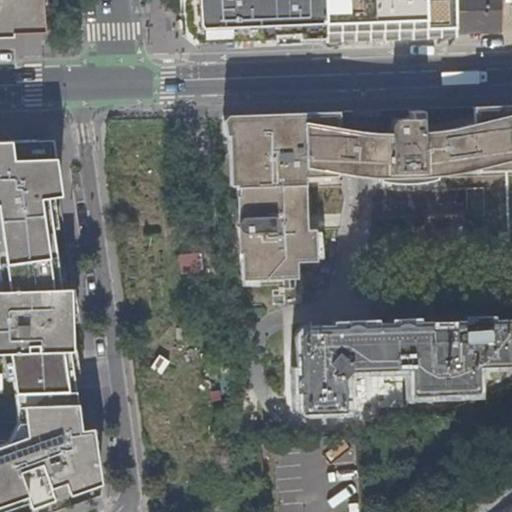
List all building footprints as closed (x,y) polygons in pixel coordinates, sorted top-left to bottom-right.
[(0,0),(0,27),(41,26),(40,0),(0,0)] [(322,0),(181,0),(183,33),(184,34),(189,33),(195,36),(195,40),(196,41),(323,36),(322,0)] [(322,0),(323,36),(457,34),(456,0),(322,0)] [(500,31),(499,0),(456,0),(457,34),(500,31)] [(406,176),(432,175),(477,167),(481,167),(481,171),(511,169),(511,104),(501,105),(501,116),(476,122),(431,143),(425,143),(424,109),(411,110),(411,116),(401,116),(397,117),(394,119),(392,124),(392,133),(350,128),(324,123),(324,111),(241,114),(230,128),(231,154),(238,154),(238,187),(241,187),(241,219),(240,219),(239,222),(239,225),(240,228),(242,230),(244,279),(300,277),(299,261),(319,260),(317,228),(303,229),(302,215),(308,215),(307,177),(339,175),(339,171),(340,171),(369,176),(390,177),(391,181),(393,182),(396,183),(400,183),(401,183),(403,182),(405,180),(406,179),(406,176)] [(63,324),(71,323),(66,289),(60,289),(48,197),(54,197),(51,179),(58,179),(52,139),(0,141),(0,352),(8,353),(13,393),(73,390),(62,340),(66,339),(63,324)] [(308,328),(299,337),(300,374),(296,377),(297,388),(300,390),(301,409),(340,407),(341,391),(348,390),(348,369),(409,367),(410,392),(473,389),(472,365),(506,363),(505,324),(487,324),(483,321),(475,321),(472,326),(441,326),(441,323),(421,323),(421,326),(405,326),(402,323),(391,323),(388,326),(355,327),(352,324),(341,325),(338,327),(308,328)] [(0,393),(0,421),(18,421),(13,430),(7,440),(0,442),(0,503),(42,488),(47,502),(100,483),(94,442),(82,447),(73,390),(13,393),(0,393)] [(221,409),(219,426),(249,429),(248,406),(242,407),(242,408),(224,408),(221,409)]
